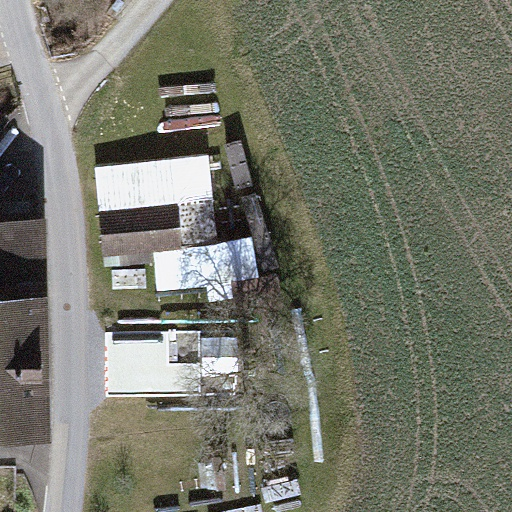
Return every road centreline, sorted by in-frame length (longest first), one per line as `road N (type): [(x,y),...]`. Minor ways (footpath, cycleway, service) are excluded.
road 1 (track): [(62,511),(74,428),(66,216),(42,92)]
road 2 (track): [(153,0),(100,60),(42,92)]
